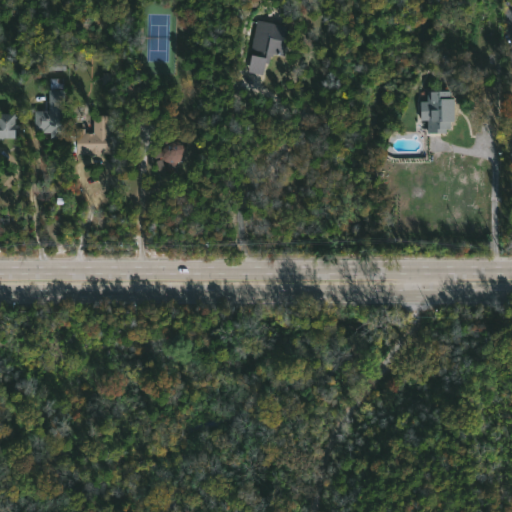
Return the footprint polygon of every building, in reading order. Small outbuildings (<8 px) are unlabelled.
[(282,27),(276,56),(266,54),(266,57),(262,56),(261,64),(256,63),(254,76),(239,73),(249,20),(282,27)] [(101,83),(113,83),(113,73),(101,73),(101,83)] [(75,80),(74,140),(60,140),(60,133),(45,133),(45,113),(66,113),(66,107),(59,107),(59,80),(75,80)] [(62,136),(63,89),(48,89),(48,111),(33,111),(33,127),(43,127),(43,136),(62,136)] [(446,92),(446,99),(454,99),(454,125),(445,125),(446,133),(426,134),(426,121),(419,121),(419,101),(429,101),(428,92),(446,92)] [(26,116),(25,141),(0,139),(0,125),(1,126),(2,115),(26,116)] [(120,116),(120,155),(111,155),(111,159),(87,159),(87,154),(80,154),(79,138),(86,138),(86,131),(94,131),(94,136),(98,136),(98,129),(103,129),(103,116),(120,116)] [(181,142),(188,145),(191,144),(195,148),(196,156),(192,163),(186,164),(187,166),(168,171),(160,143),(180,137),(181,142)]
